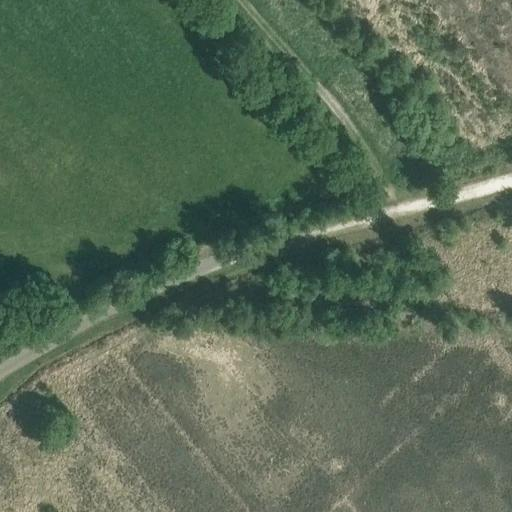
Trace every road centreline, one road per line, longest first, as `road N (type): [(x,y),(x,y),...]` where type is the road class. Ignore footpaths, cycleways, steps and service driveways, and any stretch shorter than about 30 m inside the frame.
road 1 (track): [(224,0),(401,210)]
road 2 (unclassified): [(0,376),(101,312),(199,272)]
road 3 (track): [(199,272),(401,210)]
